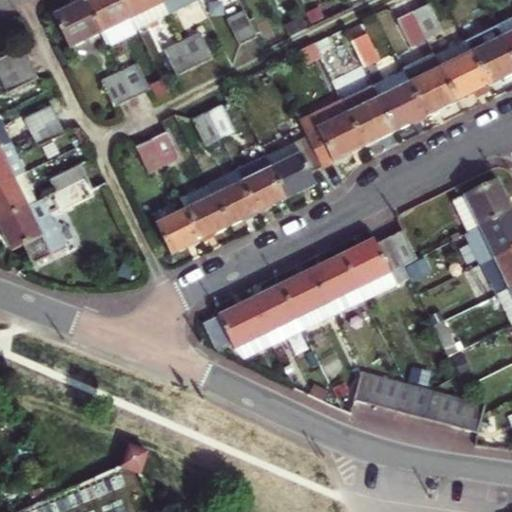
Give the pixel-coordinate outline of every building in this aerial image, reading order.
[(100,0),(89,6),(106,40),(138,24),(125,0),(100,0)] [(168,9),(163,0),(125,0),(138,24),(168,9)] [(174,22),(204,7),(200,0),(163,0),(168,9),(174,22)] [(76,55),(106,40),(89,6),(73,13),(59,21),(76,55)] [(144,37),(174,22),(168,9),(138,24),(144,37)] [(429,10),(413,17),(427,43),(442,35),(429,10)] [(427,43),(413,17),(398,25),(411,50),(427,43)] [(244,53),(262,44),(248,18),(230,26),(244,53)] [(307,23),(290,31),(296,43),(313,34),(307,23)] [(138,24),(106,40),(112,53),(144,37),(138,24)] [(511,29),(501,35),(511,56),(511,29)] [(469,50),(490,91),(506,83),(511,79),(511,56),(501,35),(500,33),(469,49),(469,50)] [(382,64),(369,39),(355,46),(368,72),(382,64)] [(216,66),(203,40),(187,48),(200,74),(216,66)] [(187,48),(169,57),(182,83),(200,74),(187,48)] [(327,67),(318,49),(300,58),(310,75),(327,67)] [(438,65),(458,106),(474,98),(490,91),(469,50),(438,65)] [(31,72),(22,53),(0,63),(0,75),(5,85),(31,72)] [(409,80),(430,121),(444,114),(458,106),(438,65),(409,80)] [(13,102),(40,89),(31,72),(5,85),(13,102)] [(151,98),(138,72),(125,79),(138,104),(151,98)] [(118,114),(138,104),(125,79),(106,88),(118,114)] [(380,95),(400,135),(415,128),(430,121),(409,80),(380,95)] [(380,95),(349,111),(368,151),(385,143),(400,135),(380,95)] [(239,136),(225,110),(213,116),(226,142),(239,136)] [(349,111),(310,130),(331,170),(349,161),(368,151),(349,111)] [(59,128),(52,114),(25,127),(32,142),(59,128)] [(194,125),(207,151),(226,142),(213,116),(194,125)] [(0,157),(13,151),(0,125),(0,157)] [(65,142),(59,128),(32,142),(38,155),(65,142)] [(306,132),(311,142),(327,172),(331,170),(310,130),(306,132)] [(168,137),(154,145),(167,171),(181,164),(168,137)] [(311,142),(270,162),(292,204),(312,193),(320,190),(314,179),(327,172),(311,142)] [(167,171),(154,145),(137,153),(150,179),(167,171)] [(27,178),(13,151),(0,157),(0,191),(22,181),(27,178)] [(243,175),(264,217),(278,210),(292,204),(270,162),(243,175)] [(214,190),(235,232),(250,224),(264,217),(243,175),(214,190)] [(22,181),(0,191),(0,229),(38,211),(22,181)] [(511,204),(510,201),(501,182),(455,205),(470,237),(511,215),(511,204)] [(81,190),(61,200),(67,212),(87,202),(81,190)] [(189,215),(205,247),(221,239),(235,232),(214,190),(184,205),(189,215)] [(28,251),(45,244),(55,262),(71,255),(46,207),(38,211),(0,229),(7,243),(15,258),(28,251)] [(161,229),(177,261),(190,254),(205,247),(189,215),(161,229)] [(511,215),(470,237),(468,238),(483,267),(486,266),(511,252),(511,215)] [(405,238),(392,245),(404,269),(417,263),(405,238)] [(55,262),(45,244),(28,251),(37,270),(55,262)] [(412,286),(404,269),(392,245),(378,252),(376,248),(367,253),(346,263),(362,296),(391,281),(397,293),(412,286)] [(511,252),(486,266),(500,296),(511,289),(511,252)] [(330,270),(314,278),(330,312),(362,296),(346,263),(330,270)] [(299,286),(284,293),(300,327),(330,312),(314,278),(299,286)] [(391,281),(362,296),(368,307),(397,293),(391,281)] [(511,289),(500,296),(499,296),(511,322),(511,289)] [(269,301),(255,308),(272,341),(300,327),(284,293),(269,301)] [(362,296),(330,312),(336,323),(368,307),(362,296)] [(272,341),(255,308),(236,317),(256,348),(272,341)] [(330,312),(300,327),(305,338),(336,323),(330,312)] [(256,348),(236,317),(223,324),(208,333),(221,359),(223,361),(237,353),(239,357),(256,348)] [(433,329),(448,358),(459,353),(444,323),(433,329)] [(300,327),(272,341),(277,352),(305,338),(300,327)] [(272,341),(256,348),(262,359),(277,352),(272,341)] [(262,359),(256,348),(239,357),(244,368),(262,359)] [(370,409),(377,382),(363,379),(355,406),(370,409)] [(413,379),(412,387),(418,388),(427,390),(428,382),(413,379)] [(377,382),(370,409),(382,412),(389,385),(377,382)] [(403,388),(389,385),(382,412),(395,415),(403,388)] [(417,391),(403,388),(395,415),(409,419),(417,391)] [(345,390),(332,396),(338,408),(351,401),(345,390)] [(314,391),(309,401),(323,408),(328,398),(314,391)] [(417,391),(409,419),(423,422),(430,395),(417,391)] [(430,395),(423,422),(437,425),(444,398),(430,395)] [(459,402),(444,398),(437,425),(452,429),(459,402)] [(459,402),(452,429),(468,433),(474,405),(459,402)] [(487,409),(474,405),(468,433),(481,436),(485,417),(487,409)] [(136,447),(129,466),(147,473),(154,454),(136,447)]
